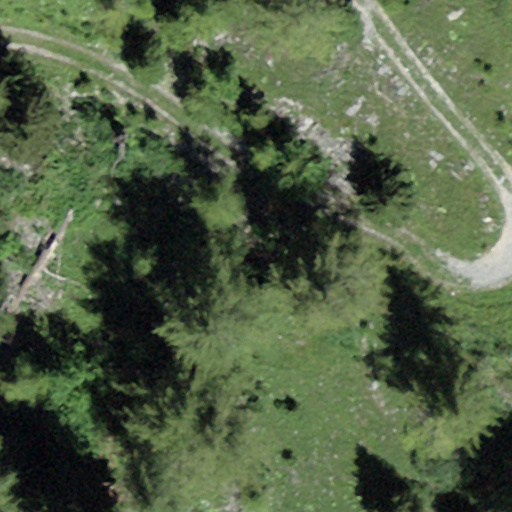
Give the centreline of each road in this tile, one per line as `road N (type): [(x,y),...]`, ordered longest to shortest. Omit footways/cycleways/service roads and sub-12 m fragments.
road 1 (track): [(0,32),(119,74),(237,136),(315,199),(389,216),(452,265),(507,260),(511,252)]
road 2 (track): [(511,190),(365,0)]
